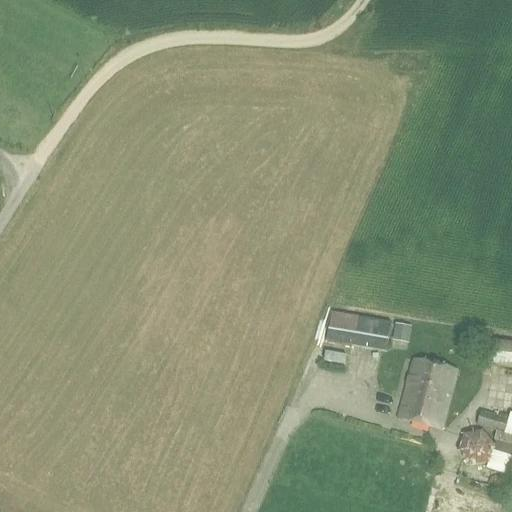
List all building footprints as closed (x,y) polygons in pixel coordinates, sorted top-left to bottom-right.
[(332,313),(327,343),(367,349),(366,359),(378,362),(379,351),(387,352),(391,322),(332,313)] [(408,342),(410,326),(397,324),(394,339),(408,342)] [(485,366),(511,370),(511,343),(489,340),(485,366)] [(457,369),(415,359),(400,420),(442,430),(457,369)] [(490,395),(488,411),(501,412),(503,397),(490,395)] [(509,427),(507,427),(509,420),(483,412),(478,428),(491,431),(488,440),(511,447),(511,432),(508,432),(509,427)] [(488,463),(495,447),(482,433),(464,437),(458,453),(470,467),(488,463)]
